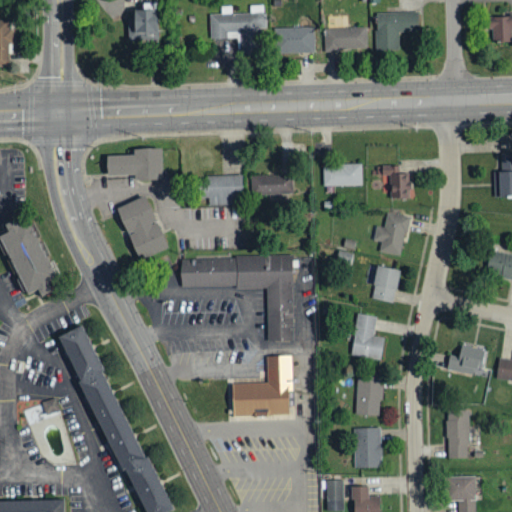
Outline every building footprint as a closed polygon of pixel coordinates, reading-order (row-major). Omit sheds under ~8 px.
[(128,19),(127,40),(155,41),(156,12),(133,11),(133,19),(128,19)] [(375,13),(376,51),(398,51),(398,32),(418,32),(417,12),(375,13)] [(511,14),(489,16),(490,43),(511,42),(511,35),(511,29),(511,14)] [(10,29),(8,29),(8,21),(0,20),(0,67),(10,67),(10,29)] [(276,53),(313,54),(314,28),(277,27),(276,53)] [(330,28),(331,50),(366,49),(365,27),(330,28)] [(133,181),(161,180),(161,149),(132,150),(132,156),(105,156),(106,177),(133,176),(133,181)] [(511,153),(500,154),(501,172),(493,173),(493,198),(511,197),(511,153)] [(323,186),(361,186),(361,165),(323,165),(323,186)] [(382,193),(391,193),(391,199),(409,200),(409,173),(398,173),(398,166),(374,165),(373,176),(382,176),(382,193)] [(251,196),(292,194),(292,174),(250,176),(251,196)] [(241,176),(198,177),(198,198),(208,198),(208,205),(241,205),(241,176)] [(136,261),(166,250),(145,197),(116,208),(136,261)] [(408,216),(386,213),(384,228),(375,226),(373,240),(380,242),(379,252),(402,256),(408,216)] [(26,290),(0,238),(0,235),(9,231),(4,222),(13,217),(17,224),(28,219),(57,277),(48,282),(51,289),(40,294),(35,286),(26,290)] [(486,277),(511,279),(511,254),(489,252),(486,277)] [(184,287),(183,258),(294,254),(297,340),(269,341),(267,285),(184,287)] [(366,283),(372,284),(370,300),(394,302),(398,269),(368,266),(366,283)] [(383,338),(373,336),(376,317),(357,314),(350,356),(380,361),(383,338)] [(80,323),(102,367),(98,368),(143,456),(147,454),(174,508),(166,511),(145,511),(124,469),(121,470),(75,381),(78,379),(56,335),(80,323)] [(449,355),(447,371),(480,376),(483,350),(460,346),(458,356),(449,355)] [(267,355),(268,381),(233,382),(234,415),(294,413),(292,354),(267,355)] [(511,360),(499,358),(496,379),(511,381),(511,360)] [(381,375),(356,375),(355,415),(380,416),(381,375)] [(59,412),(56,399),(41,402),(44,415),(59,412)] [(468,410),(446,410),(447,459),(469,459),(468,410)] [(354,468),(381,468),(380,428),(353,429),(354,468)] [(475,511),(474,477),(450,478),(450,502),(457,501),(457,511),(475,511)] [(342,480),(325,480),(326,511),(343,511),(342,480)] [(378,511),(378,496),(367,496),(367,487),(351,488),(351,511),(378,511)] [(0,511),(0,499),(63,498),(63,511),(0,511)]
